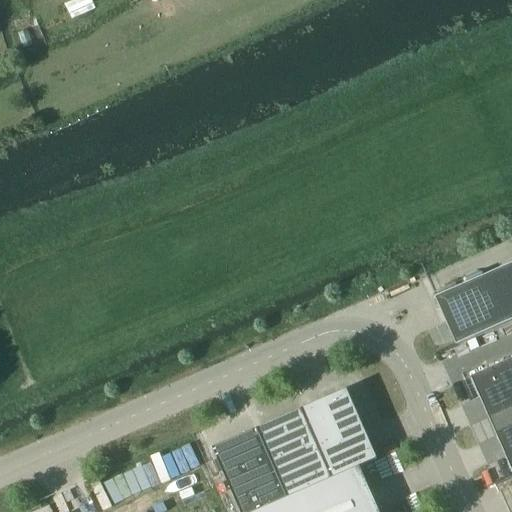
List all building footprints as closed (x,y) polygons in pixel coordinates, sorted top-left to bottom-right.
[(511,283),(505,268),(471,284),(492,331),(511,322),(511,283)] [(471,284),(436,299),(457,346),(492,331),(471,284)] [(511,360),(472,378),(511,469),(511,360)] [(301,411),(332,481),(360,469),(378,460),(347,391),(301,411)] [(257,430),(287,500),(332,481),(301,411),(257,430)] [(215,449),(241,511),(260,511),(287,500),(257,430),(215,449)] [(379,511),(360,469),(332,481),(287,500),(260,511),(379,511)]
